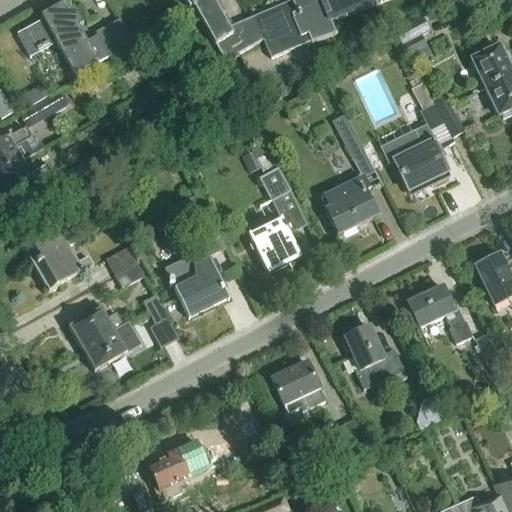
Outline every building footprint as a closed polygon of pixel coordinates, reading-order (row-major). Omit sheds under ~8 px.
[(291,0),(293,3),(233,29),(226,17),(223,19),(212,0),(183,0),(189,10),(192,9),(193,11),(195,10),(227,65),(240,58),(239,56),(262,43),(271,63),(311,45),(334,37),(330,23),(391,0),(291,0)] [(43,23),(17,37),(30,61),(57,46),(76,80),(101,66),(81,29),(85,27),(75,10),(71,13),(67,5),(41,20),(43,23)] [(414,67),(433,57),(429,49),(424,38),(432,34),(424,18),(397,32),(410,59),(414,67)] [(120,22),(95,36),(97,39),(109,61),(110,64),(135,50),(120,22)] [(470,63),(484,92),(511,78),(498,49),(470,63)] [(257,88),(247,69),(236,74),(246,94),(257,88)] [(511,79),(511,78),(484,92),(497,120),(511,112),(511,79)] [(409,84),(413,91),(422,87),(418,80),(409,84)] [(420,113),(432,107),(422,87),(413,91),(410,93),(420,113)] [(4,92),(0,94),(0,120),(1,122),(5,119),(16,113),(4,92)] [(60,94),(20,118),(28,131),(68,108),(60,94)] [(303,97),(285,107),(290,116),(309,106),(303,97)] [(432,107),(451,142),(462,136),(443,101),(432,107)] [(367,156),(347,118),(334,125),(354,163),(367,156)] [(0,175),(20,164),(33,157),(25,144),(30,141),(24,131),(0,144),(0,175)] [(380,152),(388,169),(392,167),(406,196),(430,184),(432,189),(448,181),(439,162),(445,159),(428,133),(415,139),(414,135),(380,152)] [(249,148),(256,162),(265,157),(259,143),(249,148)] [(94,162),(65,176),(72,192),(101,177),(94,162)] [(20,164),(0,175),(0,199),(3,205),(51,177),(45,167),(28,177),(20,164)] [(287,237),(294,233),(289,223),(300,218),(276,171),(257,181),(278,222),(247,237),(267,278),(300,262),(287,237)] [(323,202),(328,212),(324,213),(337,239),(376,220),(364,196),(367,194),(361,181),(325,198),(326,200),(323,202)] [(98,183),(71,198),(76,208),(103,193),(98,183)] [(208,262),(226,253),(208,217),(190,226),(208,262)] [(16,244),(30,267),(66,248),(57,233),(65,228),(60,218),(16,244)] [(76,266),(66,248),(30,267),(47,296),(92,269),(86,260),(76,266)] [(104,264),(113,279),(137,267),(133,248),(104,264)] [(171,291),(174,291),(190,322),(228,303),(218,283),(223,279),(215,264),(197,273),(196,258),(166,272),(172,284),(171,285),(171,291)] [(511,301),(511,283),(499,258),(473,270),(491,306),(505,299),(508,304),(511,301)] [(144,280),(137,267),(113,279),(120,293),(144,280)] [(409,306),(407,307),(420,333),(445,320),(450,331),(448,332),(456,347),(471,340),(464,326),(457,312),(453,314),(441,290),(423,299),(421,296),(407,303),(409,306)] [(157,299),(142,307),(154,329),(169,322),(157,299)] [(66,331),(80,354),(122,330),(115,319),(106,324),(99,312),(92,316),(89,312),(75,320),(77,325),(66,331)] [(80,354),(92,376),(112,365),(113,365),(141,349),(128,326),(122,330),(80,354)] [(369,331),(340,344),(346,357),(349,355),(358,375),(356,376),(364,393),(397,378),(400,386),(407,383),(394,354),(382,360),(369,331)] [(502,369),(486,338),(474,345),(490,375),(502,369)] [(306,366),(281,379),(279,375),(270,379),(271,383),(270,384),(286,419),(300,412),(303,417),(325,405),(306,366)] [(255,406),(232,417),(241,437),(264,427),(255,406)] [(373,454),(356,423),(335,435),(352,465),(373,454)] [(166,464),(148,472),(153,483),(150,484),(160,508),(182,498),(178,488),(191,482),(184,468),(207,457),(201,443),(164,459),(166,464)] [(511,482),(495,491),(499,502),(504,511),(511,511),(511,466),(509,468),(511,473),(511,482)] [(289,511),(284,501),(257,511),(289,511)] [(475,501),(457,510),(458,511),(504,511),(499,502),(480,511),(475,501)]
